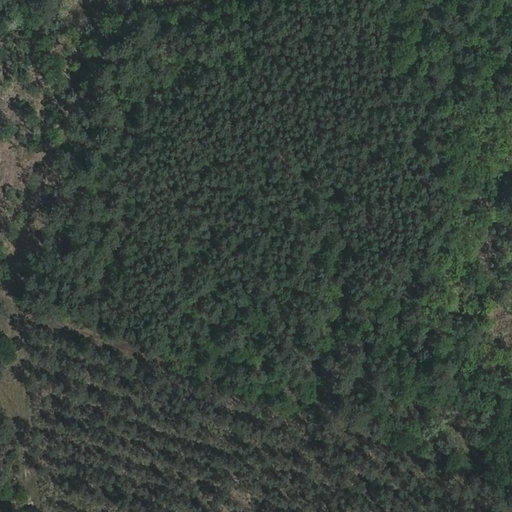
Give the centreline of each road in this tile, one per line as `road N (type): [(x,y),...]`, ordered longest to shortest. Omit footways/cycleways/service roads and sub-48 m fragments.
road 1 (track): [(0,296),(26,316),(338,409),(374,434),(511,470)]
road 2 (track): [(30,511),(23,425),(0,378)]
